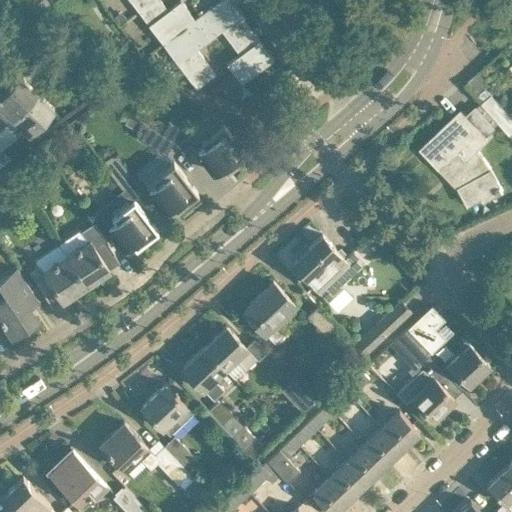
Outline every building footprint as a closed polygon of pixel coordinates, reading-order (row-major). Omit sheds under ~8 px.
[(130,0),(138,11),(152,0),(130,0)] [(178,0),(167,8),(160,0),(152,0),(138,11),(162,42),(194,17),(180,0),(178,0)] [(208,37),(220,28),(230,40),(249,26),(229,0),(217,0),(194,17),(208,37)] [(215,72),(196,46),(208,37),(194,17),(162,42),(195,87),(215,72)] [(241,82),(273,57),(249,26),(230,40),(239,52),(226,62),(241,82)] [(485,106),(509,133),(511,130),(511,116),(497,100),(485,87),(488,84),(477,71),(464,83),(475,95),(485,106)] [(36,91),(19,75),(3,92),(3,93),(0,96),(0,106),(11,117),(36,91)] [(12,117),(6,124),(0,129),(0,164),(11,157),(1,147),(16,135),(12,130),(18,123),(28,134),(53,108),(36,91),(11,117),(12,117)] [(461,110),(422,147),(440,166),(441,166),(459,186),(469,202),(483,195),(485,198),(503,189),(494,171),(492,168),(478,148),(488,138),(485,134),(494,126),(489,121),(476,107),(466,116),(461,110)] [(168,119),(160,132),(173,140),(183,152),(195,143),(183,128),(168,119)] [(173,140),(160,132),(141,120),(136,129),(137,135),(166,152),(173,140)] [(205,144),(197,150),(201,154),(213,170),(220,164),(225,170),(247,152),(223,121),(201,139),(205,144)] [(123,187),(101,203),(110,215),(104,219),(108,225),(111,230),(124,245),(131,240),(135,245),(157,228),(145,212),(133,197),(128,191),(138,183),(116,155),(111,154),(102,160),(123,187)] [(197,191),(173,160),(144,183),(151,193),(164,208),(171,203),(175,208),(197,191)] [(45,163),(34,170),(41,180),(51,173),(45,163)] [(0,181),(3,185),(11,179),(5,170),(0,174),(0,181)] [(113,251),(102,235),(93,220),(79,229),(79,228),(58,242),(86,284),(109,268),(103,258),(113,251)] [(322,233),(293,260),(317,286),(316,287),(327,299),(342,286),(339,283),(364,260),(353,248),(345,257),(322,233)] [(56,289),(62,299),(86,284),(58,242),(34,257),(39,264),(29,271),(45,296),(56,289)] [(22,297),(32,290),(17,267),(0,278),(0,284),(6,294),(0,297),(0,315),(11,333),(35,317),(22,297)] [(243,307),(256,322),(275,341),(286,329),(275,318),(294,301),(273,279),(243,307)] [(354,343),(364,354),(410,309),(400,299),(354,343)] [(444,337),(434,326),(444,317),(431,303),(404,329),(425,351),(428,348),(430,350),(444,337)] [(306,314),(326,335),(336,325),(317,304),(306,314)] [(255,356),(225,324),(203,345),(223,365),(234,355),(244,366),(255,356)] [(413,366),(422,357),(399,332),(389,342),(413,366)] [(469,382),(489,363),(464,337),(455,347),(459,350),(448,361),(469,382)] [(223,387),(213,375),(223,365),(203,345),(182,365),(212,397),(223,387)] [(428,372),(422,366),(395,391),(405,401),(412,395),(432,416),(454,396),(430,371),(428,372)] [(360,369),(343,385),(352,394),(360,387),(362,385),(369,378),(360,369)] [(292,376),(280,387),(302,411),(314,400),(292,376)] [(140,403),(154,417),(168,432),(191,410),(164,381),(140,403)] [(343,385),(326,402),(335,411),(335,410),(342,404),(344,402),(352,394),(343,385)] [(207,408),(253,457),(263,448),(216,399),(207,408)] [(309,418),(317,427),(335,411),(326,402),(309,418)] [(389,417),(380,424),(401,446),(419,430),(405,415),(398,408),(389,417)] [(291,435),(300,444),(317,427),(309,418),(291,435)] [(137,454),(149,467),(159,458),(147,446),(148,445),(124,420),(100,442),(124,467),(137,454)] [(380,425),(363,441),(384,463),(401,446),(380,424),(380,425)] [(184,467),(185,466),(195,456),(174,433),(162,444),(170,453),(184,467)] [(298,469),(286,456),(300,444),(291,435),(267,458),(280,472),(287,479),(298,469)] [(363,441),(346,457),(367,479),(384,463),(363,441)] [(90,494),(104,481),(70,445),(69,445),(75,451),(62,464),(59,461),(50,470),(77,498),(86,490),(90,494)] [(170,453),(159,463),(177,482),(187,472),(188,471),(189,470),(185,466),(184,467),(170,453)] [(328,474),(349,496),(367,479),(346,457),(328,474)] [(267,458),(242,481),(251,491),(267,476),(271,480),(280,472),(267,458)] [(511,511),(511,471),(505,465),(486,482),(500,497),(504,501),(497,508),(500,511),(511,511)] [(311,490),(331,511),(332,511),(349,496),(328,474),(311,490)] [(0,497),(13,511),(41,511),(50,504),(22,475),(0,495),(0,497)] [(242,481),(224,498),(234,508),(251,491),(242,481)] [(139,511),(145,506),(124,484),(113,495),(127,511),(126,511),(139,511)] [(228,511),(234,508),(224,498),(209,511),(228,511)] [(482,511),(470,498),(455,511),(482,511)]
